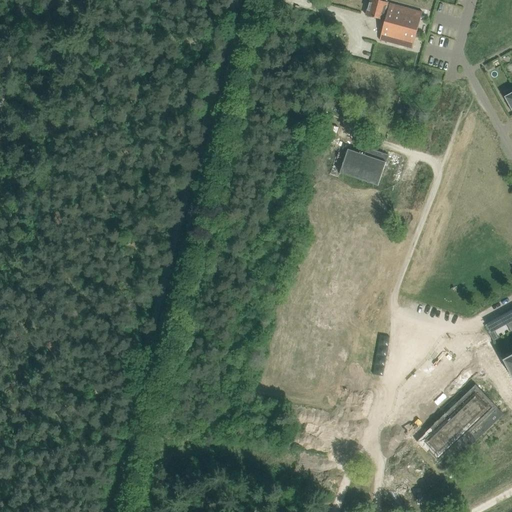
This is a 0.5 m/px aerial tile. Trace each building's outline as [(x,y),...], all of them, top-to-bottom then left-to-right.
[(380,40),(412,49),(423,12),(378,0),(370,0),(366,15),(385,20),(380,40)] [(357,125),(331,118),(312,188),(408,213),(419,171),(386,162),(384,169),(348,159),(357,125)] [(311,234),(288,286),(365,320),(383,281),(355,269),(348,284),(326,275),(339,247),(311,234)] [(511,320),(508,314),(503,317),(511,332),(511,331),(511,320)] [(491,323),(485,326),(493,341),(499,338),(491,323)] [(279,328),(256,380),(334,414),(351,375),(324,363),(317,378),(295,369),(307,341),(279,328)] [(511,354),(503,359),(511,375),(511,354)] [(511,407),(511,398),(474,359),(402,427),(445,472),(511,407)]
